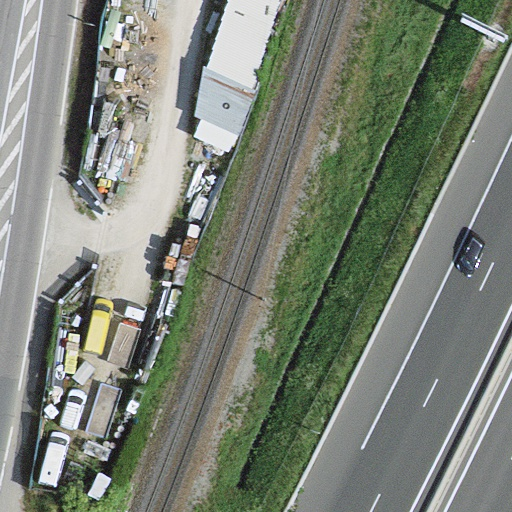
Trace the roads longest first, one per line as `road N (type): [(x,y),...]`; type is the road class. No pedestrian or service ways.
road 1 (motorway): [(511,218),(371,511)]
road 2 (primary): [(0,203),(33,0)]
